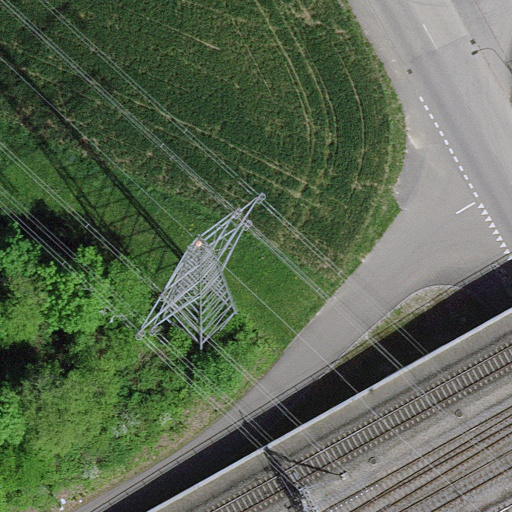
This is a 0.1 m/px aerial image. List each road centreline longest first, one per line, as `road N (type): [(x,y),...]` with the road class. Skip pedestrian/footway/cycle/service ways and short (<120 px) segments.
road 1 (unclassified): [(87,511),(266,405),(447,238),(511,195)]
road 2 (unclassified): [(413,0),(511,180)]
